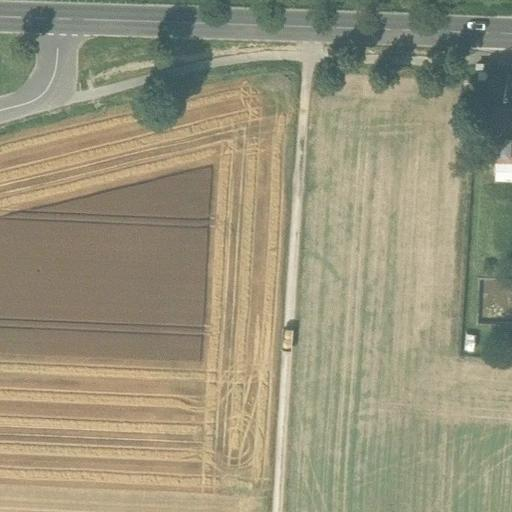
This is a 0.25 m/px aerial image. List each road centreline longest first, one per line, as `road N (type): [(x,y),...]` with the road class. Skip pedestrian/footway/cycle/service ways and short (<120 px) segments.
road 1 (track): [(276,511),(307,28)]
road 2 (secondary): [(58,19),(511,36)]
road 3 (unclassified): [(58,19),(58,52),(39,99),(0,110)]
